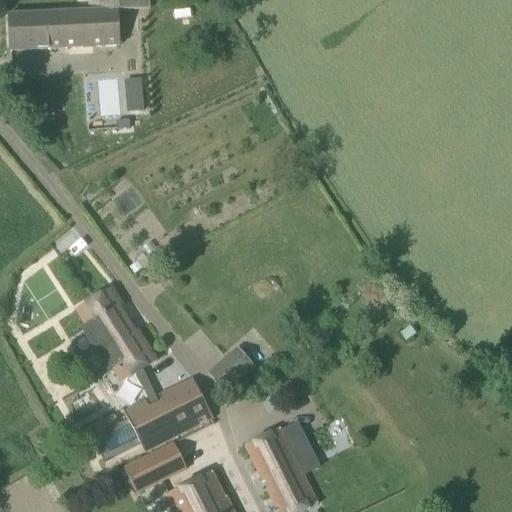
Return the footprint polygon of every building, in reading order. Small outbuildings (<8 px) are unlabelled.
[(11,53),(120,47),(118,11),(149,9),(148,0),(88,0),(89,12),(9,16),(11,53)] [(141,80),(128,81),(130,112),(143,111),(141,80)] [(157,361),(137,331),(135,332),(122,313),(119,308),(122,306),(111,289),(75,311),(85,327),(80,330),(81,332),(82,331),(97,354),(101,352),(111,369),(106,372),(107,374),(112,370),(121,384),(136,374),(142,370),(157,361)] [(238,349),(208,375),(224,395),(255,368),(238,349)] [(158,405),(142,370),(136,374),(152,407),(149,409),(145,402),(123,413),(145,454),(213,419),(193,380),(158,396),(161,403),(158,405)] [(304,511),(318,506),(280,430),(244,447),(262,483),(266,481),(271,491),(268,493),(276,510),(278,509),(279,511),(304,511)] [(123,468),(137,498),(188,474),(174,444),(123,468)] [(212,473),(164,497),(171,511),(233,511),(226,498),(225,498),(212,473)]
